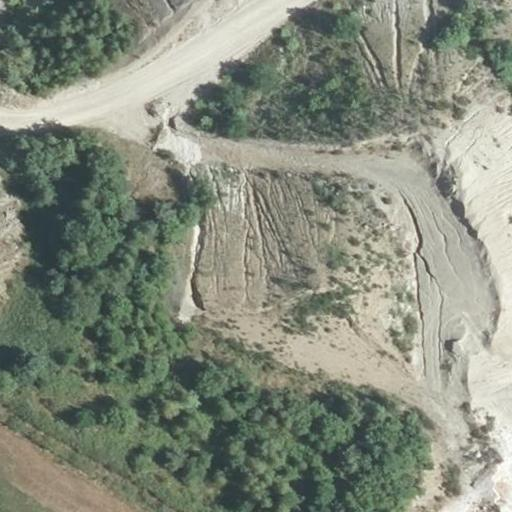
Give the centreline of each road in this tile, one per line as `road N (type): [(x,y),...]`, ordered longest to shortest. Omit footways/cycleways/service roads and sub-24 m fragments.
road 1 (track): [(86,107),(229,154),(392,178),(419,196),(436,225),(440,398),(467,442)]
road 2 (track): [(301,0),(176,79),(65,115),(0,112)]
